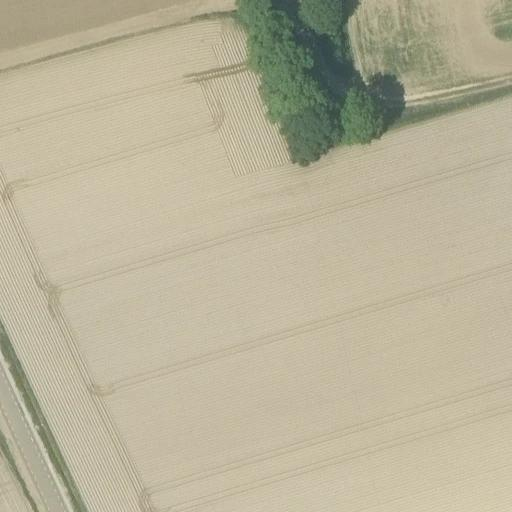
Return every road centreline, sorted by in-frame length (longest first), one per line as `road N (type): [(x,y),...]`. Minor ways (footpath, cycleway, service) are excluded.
road 1 (track): [(511,80),(418,101),(357,101),(323,71),(295,16),(259,0)]
road 2 (track): [(253,0),(0,62)]
road 3 (tertiary): [(56,511),(0,389)]
